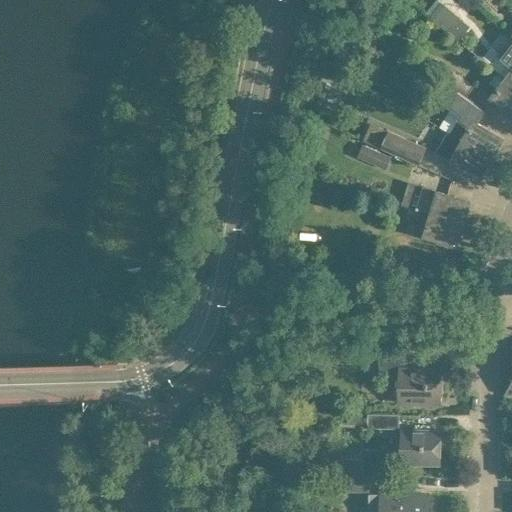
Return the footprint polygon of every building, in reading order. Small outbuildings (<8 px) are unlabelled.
[(460,17),(442,1),(430,16),(459,41),(471,26),(460,17)] [(511,83),(511,38),(504,49),(498,57),(511,67),(511,71),(506,79),(511,83)] [(446,82),(456,89),(466,96),(473,86),(453,72),(446,82)] [(511,83),(506,79),(498,89),(490,83),(484,91),(511,113),(511,83)] [(460,118),(451,133),(492,157),(504,138),(478,122),(485,110),(466,96),(456,89),(447,103),(450,105),(459,112),(457,116),(460,118)] [(428,147),(389,130),(381,148),(419,165),(428,147)] [(492,157),(451,133),(448,131),(436,152),(480,178),(492,157)] [(363,142),(357,155),(386,168),(392,155),(363,142)] [(432,213),(464,223),(471,201),(424,187),(417,209),(432,213)] [(464,223),(432,213),(428,226),(418,223),(415,233),(457,246),(464,223)] [(361,230),(360,236),(354,255),(370,259),(376,235),(361,230)] [(380,369),(400,370),(399,402),(441,403),(442,369),(416,369),(414,350),(378,354),(380,369)] [(400,415),(368,414),(368,429),(399,429),(400,415)] [(408,462),(420,463),(440,463),(441,431),(403,430),(402,454),(392,453),(392,466),(408,467),(408,462)] [(335,480),(335,491),(370,492),(371,481),(335,480)] [(426,511),(427,495),(407,494),(383,494),(383,502),(369,502),(368,511),(426,511)]
